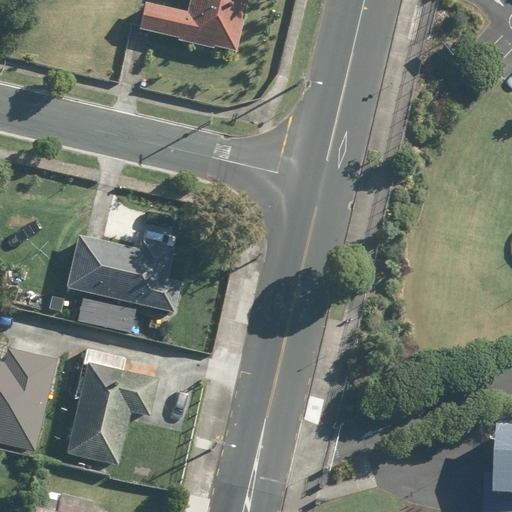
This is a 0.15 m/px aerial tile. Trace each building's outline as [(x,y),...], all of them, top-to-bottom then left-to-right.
[(188,0),(185,14),(141,4),(136,28),(234,50),(245,0),(188,0)] [(179,284),(166,281),(171,257),(168,256),(170,248),(139,241),(137,249),(76,236),(64,290),(173,313),(179,284)] [(55,335),(19,327),(10,365),(47,373),(55,335)] [(118,338),(78,328),(74,344),(114,355),(118,338)] [(146,417),(155,380),(83,364),(64,454),(116,466),(128,413),(146,417)] [(511,511),(511,427),(506,427),(501,511),(511,511)] [(31,511),(90,511),(93,503),(37,489),(31,511)]
